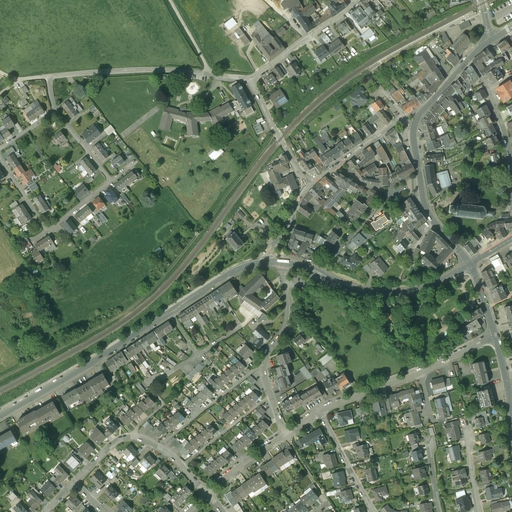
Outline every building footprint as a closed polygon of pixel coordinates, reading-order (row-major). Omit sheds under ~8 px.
[(362,0),(357,4),(359,6),(362,11),(368,6),(366,4),(370,0),(362,0)] [(319,8),(316,10),(313,6),(311,3),(303,9),(298,1),(290,6),(289,3),(286,4),(288,7),(287,8),(293,16),(295,15),(300,23),(306,19),(305,18),(313,13),(314,14),(315,14),(320,19),(325,14),(324,13),(322,11),(319,8)] [(319,8),(314,1),(311,3),(313,6),(316,10),(319,8)] [(334,6),(332,4),(328,7),(332,12),(330,13),(333,17),(335,15),(342,10),(340,8),(339,6),(336,8),(334,6)] [(361,29),(371,22),(369,19),(362,11),(359,6),(352,12),(351,10),(348,13),(361,29)] [(375,14),(368,6),(362,11),(369,19),(370,19),(372,17),(375,14)] [(325,14),(320,19),(314,23),(316,27),(317,27),(324,22),(333,17),(330,13),(332,12),(328,7),(327,8),(328,9),(324,13),(325,14)] [(374,25),(381,19),(379,17),(378,16),(375,19),(372,17),(370,19),(374,25)] [(233,17),(225,24),(229,30),(238,23),(233,17)] [(307,20),(306,19),(300,23),(306,33),(313,29),(311,25),(307,20)] [(252,26),(256,30),(253,32),(255,34),(258,38),(259,37),(261,40),(268,33),(258,21),(252,26)] [(468,21),(458,25),(461,31),(471,26),(468,21)] [(345,22),(338,28),(344,37),(347,34),(351,31),(352,31),(345,22)] [(239,39),(240,38),(245,46),(251,42),(240,26),(234,31),(239,39)] [(361,37),(352,26),(350,28),(358,38),(361,37)] [(282,27),(275,32),(279,37),(286,31),(285,30),(282,27)] [(373,33),(370,29),(361,36),(364,41),(373,33)] [(319,41),(323,46),(328,43),(331,41),(324,32),(319,36),(321,39),(319,41)] [(444,32),(438,35),(444,44),(449,40),(444,32)] [(282,45),(275,37),(274,39),(268,33),(261,40),(266,46),(268,45),(271,42),(277,49),(282,45)] [(463,34),(452,46),(454,51),(458,58),(464,51),(464,50),(471,42),(467,39),(468,38),(463,34)] [(258,38),(254,40),(261,49),(266,46),(261,40),(259,37),(258,38)] [(328,43),(323,46),(329,54),(331,57),(344,47),(337,38),(332,42),(333,44),(330,46),(328,43)] [(505,40),(497,46),(502,54),(503,57),(506,55),(505,54),(504,53),(511,49),(505,40)] [(272,52),(273,52),(268,45),(266,46),(261,49),(269,61),(275,57),(272,52)] [(277,49),(276,50),(279,54),(285,50),(282,45),(277,49)] [(329,54),(323,46),(319,49),(324,58),(329,54)] [(324,58),(319,49),(314,53),(317,58),(320,61),(324,58)] [(447,49),(441,55),(446,60),(452,54),(447,49)] [(434,56),(430,59),(425,50),(415,57),(423,70),(427,76),(427,77),(429,80),(431,79),(428,75),(431,74),(434,79),(439,86),(444,81),(435,65),(439,63),(434,56)] [(492,58),(487,50),(480,54),(484,60),(486,62),(492,58)] [(452,54),(446,60),(454,67),(459,61),(458,58),(454,51),(452,54)] [(475,58),(472,62),(476,67),(480,63),(484,60),(480,54),(475,58)] [(495,63),(494,63),(497,68),(504,65),(502,61),(501,60),(495,63)] [(300,71),(295,63),(292,65),(292,64),(288,66),(289,67),(286,69),(292,77),(294,75),(295,76),(298,74),(298,73),(300,71)] [(476,67),(479,72),(485,69),(480,63),(476,67)] [(283,76),(277,67),(272,70),(275,75),(273,77),(276,81),(283,76)] [(479,79),(471,67),(470,67),(469,67),(465,72),(469,75),(471,79),(471,80),(469,81),(471,85),(479,79)] [(485,69),(479,72),(482,77),(486,75),(492,71),(489,67),(485,69)] [(492,71),(486,75),(492,85),(503,78),(500,73),(499,74),(495,69),(492,71)] [(423,70),(416,75),(420,81),(424,79),(427,76),(423,70)] [(465,72),(464,71),(460,76),(463,79),(466,83),(466,82),(471,79),(469,75),(465,72)] [(272,75),(266,78),(267,81),(270,85),(276,81),(273,77),(272,74),(272,75)] [(416,75),(400,86),(405,92),(410,97),(413,95),(408,89),(417,83),(421,88),(424,85),(420,81),(416,75)] [(429,86),(424,79),(420,81),(424,85),(432,95),(434,93),(431,89),(430,88),(429,86)] [(434,79),(432,81),(430,82),(432,86),(430,88),(431,89),(434,93),(439,86),(434,79)] [(459,82),(458,80),(452,86),(451,85),(451,86),(455,91),(457,94),(459,93),(461,96),(463,94),(459,88),(462,86),(461,85),(459,82)] [(238,84),(236,81),(230,85),(232,88),(230,88),(237,101),(235,102),(235,101),(229,104),(232,110),(233,113),(241,108),(243,112),(244,111),(247,116),(254,112),(251,107),(252,107),(250,103),(249,101),(242,89),(243,89),(241,87),(239,84),(238,84)] [(511,96),(511,85),(509,82),(496,91),(503,102),(511,96)] [(77,83),(71,88),(75,93),(78,90),(79,92),(82,90),(77,83)] [(432,95),(424,85),(421,88),(426,94),(424,96),(427,100),(432,95)] [(405,94),(401,88),(398,86),(395,87),(394,88),(396,91),(398,91),(402,96),(405,94)] [(451,86),(442,95),(446,100),(447,100),(450,104),(453,102),(454,101),(450,97),(455,91),(451,86)] [(288,101),(280,89),(268,97),(275,107),(282,102),(283,104),(288,101)] [(361,89),(350,97),(352,100),(351,101),(356,108),(367,101),(362,94),(364,92),(361,89)] [(483,90),(475,94),(478,102),(484,99),(487,98),(483,90)] [(402,96),(398,91),(396,91),(395,92),(401,99),(403,98),(402,96)] [(391,95),(390,96),(396,103),(401,99),(395,92),(391,95)] [(422,94),(420,96),(419,95),(417,96),(418,97),(416,98),(421,105),(427,100),(424,96),(422,94)] [(416,98),(413,95),(410,97),(412,101),(409,103),(408,103),(412,110),(421,105),(416,98)] [(446,100),(442,95),(438,99),(437,102),(437,101),(437,102),(444,110),(450,104),(447,100),(446,100)] [(69,102),(63,107),(68,114),(75,109),(71,105),(75,102),(72,99),(68,102),(69,102)] [(375,103),(371,106),(376,112),(380,109),(380,110),(384,107),(379,100),(375,103)] [(370,105),(367,108),(373,116),(376,113),(376,112),(371,106),(375,103),(374,102),(370,105)] [(437,102),(429,111),(428,112),(429,112),(423,119),(424,119),(431,125),(434,122),(441,114),(446,121),(450,118),(444,110),(437,102)] [(228,103),(208,115),(207,114),(187,116),(186,115),(166,110),(167,109),(166,109),(160,129),(169,132),(173,118),(187,121),(189,136),(198,135),(196,121),(210,119),(214,126),(223,121),(220,117),(232,110),(229,104),(228,103)] [(406,105),(400,108),(405,114),(406,114),(412,110),(408,103),(408,104),(406,105)] [(462,103),(456,106),(460,112),(466,108),(462,103)] [(75,109),(68,114),(73,120),(85,112),(80,105),(75,109)] [(95,105),(90,109),(97,117),(102,114),(95,105)] [(485,106),(476,111),(480,119),(489,115),(490,114),(487,109),(485,106)] [(42,107),(35,111),(39,118),(46,113),(42,107)] [(380,110),(376,113),(380,118),(384,123),(389,120),(380,110)] [(35,111),(28,116),(32,123),(39,118),(35,111)] [(373,116),(365,121),(367,124),(369,126),(380,118),(376,113),(373,116)] [(480,119),(476,122),(481,131),(483,129),(491,125),(494,124),(489,115),(480,119)] [(11,119),(4,123),(9,129),(10,131),(17,126),(11,119)] [(431,125),(424,119),(421,123),(424,134),(426,143),(436,139),(434,132),(434,129),(432,129),(431,125)] [(446,122),(440,125),(445,135),(452,133),(446,122)] [(257,124),(253,126),(257,134),(263,131),(259,123),(257,124)] [(369,126),(367,124),(362,127),(369,137),(374,133),(369,126)] [(491,125),(483,129),(487,135),(488,134),(490,138),(494,136),(496,135),(491,125)] [(95,126),(84,135),(85,137),(88,141),(87,141),(90,144),(96,140),(102,135),(95,126)] [(9,129),(2,134),(6,141),(13,136),(10,131),(9,129)] [(344,129),(338,134),(341,138),(346,133),(344,129)] [(393,129),(385,135),(391,142),(393,140),(395,139),(393,136),(396,133),(396,132),(393,129)] [(326,150),(322,145),(330,140),(325,131),(317,137),(312,140),(323,156),(326,154),(324,151),(326,150)] [(63,133),(56,138),(61,144),(68,139),(63,133)] [(352,143),(351,144),(354,147),(362,142),(358,134),(354,136),(355,136),(355,137),(354,138),(356,140),(352,143)] [(426,143),(430,152),(440,147),(441,149),(450,148),(447,142),(444,136),(436,139),(426,143)] [(490,138),(484,141),(488,148),(492,146),(492,147),(498,144),(494,136),(490,138)] [(453,138),(447,142),(450,148),(456,145),(453,138)] [(348,139),(344,142),(343,141),(341,142),(344,146),(348,151),(354,147),(351,144),(349,141),(348,139)] [(341,142),(340,140),(332,145),(335,149),(340,158),(348,151),(344,146),(341,142)] [(100,144),(93,149),(99,156),(105,151),(100,144)] [(219,145),(208,153),(213,161),(225,152),(219,145)] [(370,147),(361,153),(365,158),(357,165),(359,168),(373,158),(370,154),(373,152),(370,147)] [(387,155),(381,147),(377,150),(382,158),(385,163),(389,161),(386,155),(387,155)] [(387,155),(386,155),(389,161),(385,163),(385,164),(388,170),(391,175),(395,173),(396,173),(395,172),(392,165),(396,163),(394,161),(396,160),(395,159),(399,157),(405,153),(402,147),(387,155)] [(14,148),(8,152),(12,157),(15,155),(18,154),(14,148)] [(313,149),(306,154),(309,159),(313,157),(316,154),(313,149)] [(326,154),(323,156),(329,164),(340,158),(335,149),(326,154)] [(105,151),(99,156),(104,162),(110,158),(105,151)] [(130,151),(126,155),(129,159),(134,156),(130,151)] [(407,166),(395,172),(396,173),(395,173),(396,175),(398,179),(414,171),(405,153),(399,157),(403,164),(405,163),(407,166)] [(301,157),(305,162),(309,159),(306,154),(304,155),(301,157)] [(319,158),(316,154),(313,157),(317,163),(317,162),(319,165),(322,163),(319,158)] [(498,154),(490,155),(492,165),(500,164),(498,154)] [(15,155),(12,157),(9,159),(16,171),(23,167),(15,155)] [(285,155),(281,157),(282,159),(280,160),(281,161),(279,162),(281,166),(287,164),(289,163),(285,155)] [(441,155),(424,157),(424,163),(435,162),(435,163),(442,162),(441,155)] [(121,156),(112,163),(116,169),(125,162),(121,156)] [(321,157),(319,158),(322,163),(325,167),(329,164),(323,156),(321,157)] [(305,162),(301,157),(297,160),(303,168),(307,165),(305,162)] [(87,158),(81,163),(86,170),(92,165),(87,158)] [(353,159),(347,163),(352,169),(357,165),(356,163),(353,159)] [(279,162),(269,166),(271,170),(281,166),(279,162)] [(309,163),(307,165),(303,168),(306,172),(311,170),(310,169),(312,167),(310,164),(309,163)] [(319,165),(316,167),(319,172),(326,168),(325,167),(322,163),(319,165)] [(271,170),(268,171),(270,177),(269,178),(272,186),(273,185),(276,191),(273,192),(275,198),(282,195),(279,190),(288,186),(291,191),(298,188),(292,174),(286,176),(287,177),(285,178),(281,180),(279,174),(289,170),(287,164),(281,166),(271,170)] [(374,164),(368,168),(371,173),(377,169),(374,164)] [(92,165),(86,170),(91,176),(97,172),(92,165)] [(445,171),(434,174),(432,165),(425,166),(427,183),(428,186),(433,196),(440,192),(441,195),(444,193),(451,190),(449,186),(450,185),(447,173),(446,174),(445,171)] [(23,167),(16,171),(21,178),(24,176),(27,173),(23,167)] [(360,172),(356,175),(359,180),(363,177),(367,175),(368,177),(371,176),(370,175),(370,174),(371,173),(368,168),(360,172)] [(387,168),(378,169),(379,176),(387,175),(387,176),(391,175),(388,170),(387,170),(387,168)] [(27,173),(24,176),(26,179),(23,181),(26,186),(28,184),(33,181),(32,179),(36,176),(32,170),(27,173)] [(93,176),(95,179),(102,174),(100,171),(93,176)] [(133,172),(122,181),(127,187),(138,178),(136,175),(135,176),(134,174),(133,172)] [(345,178),(337,172),(334,174),(335,176),(334,178),(335,179),(341,182),(342,183),(345,178)] [(387,175),(379,176),(379,181),(379,186),(388,186),(387,176),(387,175)] [(325,177),(320,182),(324,186),(326,185),(327,184),(329,186),(332,183),(325,177)] [(376,181),(371,180),(368,180),(367,180),(365,178),(363,177),(359,180),(360,180),(361,181),(370,184),(379,186),(379,181),(376,181)] [(353,182),(345,178),(342,183),(341,182),(340,185),(338,188),(344,190),(346,187),(349,189),(353,182)] [(122,181),(115,186),(120,192),(127,187),(122,181)] [(324,186),(320,182),(315,186),(320,191),(324,186)] [(360,186),(353,182),(349,189),(353,191),(356,193),(358,190),(360,186)] [(37,184),(31,188),(34,193),(40,189),(37,184)] [(84,185),(81,187),(82,187),(76,192),(81,198),(90,192),(85,185),(84,185)] [(315,186),(309,192),(313,195),(314,196),(314,197),(316,199),(315,200),(319,197),(322,194),(320,191),(315,186)] [(360,186),(358,190),(365,194),(366,192),(363,190),(364,188),(360,186)] [(332,197),(325,203),(319,197),(315,200),(319,204),(320,205),(321,207),(325,211),(333,218),(336,214),(329,208),(333,205),(335,207),(338,204),(336,202),(343,193),(339,190),(335,194),(332,197)] [(118,200),(112,191),(108,194),(109,195),(107,197),(109,200),(109,201),(111,202),(112,203),(114,202),(115,203),(118,201),(119,200),(118,200)] [(309,192),(303,198),(301,203),(305,205),(307,202),(309,203),(311,200),(310,199),(313,195),(309,192)] [(371,195),(367,201),(371,204),(376,198),(372,194),(371,195)] [(130,202),(125,195),(122,198),(126,204),(127,205),(130,202)] [(46,203),(41,196),(35,200),(40,207),(46,203)] [(106,206),(100,198),(94,203),(100,210),(106,206)] [(122,198),(118,200),(119,200),(118,201),(122,207),(126,204),(122,198)] [(410,198),(403,203),(404,204),(409,211),(415,206),(410,198)] [(364,203),(362,201),(360,203),(357,201),(353,207),(362,213),(368,207),(364,204),(364,203)] [(46,203),(40,207),(44,214),(51,210),(49,208),(51,207),(49,204),(48,205),(46,203)] [(305,205),(301,203),(297,210),(308,217),(312,211),(305,205)] [(404,204),(398,208),(399,210),(401,208),(404,212),(401,214),(403,216),(409,211),(404,204)] [(477,207),(473,206),(472,206),(468,206),(468,205),(467,205),(467,206),(463,205),(463,204),(462,204),(462,205),(458,204),(457,204),(456,204),(456,207),(455,214),(455,216),(455,217),(456,217),(456,216),(460,217),(461,217),(465,217),(465,218),(466,218),(466,217),(470,218),(471,219),(471,218),(475,218),(475,219),(476,219),(480,219),(480,220),(481,220),(481,219),(484,216),(485,217),(485,216),(489,216),(489,211),(485,211),(483,207),(482,207),(478,207),(478,206),(477,206),(477,207)] [(25,205),(18,209),(22,216),(29,212),(25,205)] [(421,215),(415,206),(409,211),(403,216),(404,219),(408,217),(410,221),(412,223),(421,215)] [(89,207),(83,212),(87,218),(94,213),(89,207)] [(353,207),(352,207),(347,213),(349,216),(346,219),(351,223),(358,216),(359,217),(362,213),(353,207)] [(250,214),(254,220),(259,216),(256,211),(250,214)] [(345,217),(338,211),(336,214),(342,220),(345,217)] [(22,216),(16,220),(19,225),(22,223),(24,226),(34,219),(29,212),(22,216)] [(83,212),(76,217),(81,223),(87,218),(83,212)] [(108,220),(103,214),(100,216),(106,223),(108,220)] [(412,223),(411,224),(415,228),(425,221),(421,215),(412,223)] [(78,229),(71,221),(65,225),(66,227),(71,232),(72,234),(78,229)] [(504,221),(496,222),(496,223),(496,228),(497,230),(497,232),(503,230),(502,228),(505,227),(504,221)] [(411,224),(408,226),(407,227),(410,229),(410,230),(405,233),(406,234),(409,238),(411,236),(410,235),(413,232),(412,231),(415,228),(411,224)] [(486,227),(480,233),(484,237),(486,239),(487,240),(493,235),(489,230),(488,231),(486,227)] [(64,230),(59,234),(62,239),(68,234),(64,230)] [(305,233),(293,230),(291,238),(296,239),(297,239),(303,241),(305,233)] [(370,236),(364,230),(359,234),(365,241),(370,236)] [(420,250),(420,251),(427,254),(428,254),(432,244),(432,245),(434,242),(433,242),(435,239),(437,234),(430,230),(423,245),(420,250)] [(503,230),(497,232),(496,232),(499,240),(506,236),(503,230)] [(233,233),(231,231),(228,233),(228,234),(226,236),(224,238),(235,251),(244,245),(234,232),(233,233)] [(403,231),(395,238),(396,240),(397,239),(399,241),(399,240),(400,242),(402,238),(406,234),(405,233),(403,231)] [(332,233),(326,240),(333,245),(339,238),(333,232),(332,233)] [(415,235),(413,232),(410,235),(411,236),(409,238),(412,241),(413,241),(415,243),(417,241),(419,240),(416,236),(417,236),(416,235),(415,235)] [(313,236),(305,233),(303,241),(304,241),(308,242),(310,243),(312,239),(313,236)] [(477,237),(473,240),(477,244),(484,237),(480,233),(477,237)] [(359,234),(354,239),(354,238),(352,240),(351,241),(352,242),(357,246),(358,248),(365,241),(359,234)] [(449,246),(437,234),(435,239),(442,245),(446,249),(449,246)] [(51,236),(44,241),(48,247),(52,252),(55,250),(54,248),(53,248),(51,246),(55,243),(54,243),(55,243),(51,236)] [(326,240),(319,236),(315,241),(329,250),(333,245),(326,240)] [(476,236),(467,240),(462,242),(464,246),(467,250),(472,246),(473,248),(477,244),(473,240),(477,237),(476,236)] [(291,238),(287,248),(291,252),(291,251),(294,248),(296,250),(299,247),(299,246),(294,243),(295,241),(296,239),(291,238)] [(44,241),(37,245),(40,250),(41,252),(48,247),(44,241)] [(308,242),(304,241),(299,248),(304,251),(307,248),(309,244),(308,243),(308,242)] [(352,242),(347,247),(352,251),(357,246),(352,242)] [(403,242),(396,248),(400,253),(407,247),(403,242)] [(446,249),(436,261),(440,264),(453,250),(449,246),(446,249)] [(472,246),(467,250),(471,256),(476,253),(473,248),(472,246)] [(299,247),(296,250),(294,248),(291,251),(299,258),(304,251),(299,248),(299,247)] [(41,252),(40,250),(35,254),(40,262),(46,259),(41,252)] [(349,259),(344,256),(342,259),(340,263),(341,263),(344,265),(344,264),(353,268),(361,262),(355,254),(349,259)] [(436,261),(428,254),(427,254),(421,261),(433,271),(440,264),(436,261)] [(502,264),(499,258),(495,261),(498,266),(494,267),(498,275),(506,271),(503,265),(502,264)] [(387,269),(380,260),(377,263),(375,260),(369,265),(373,270),(375,269),(380,276),(384,273),(384,272),(387,269)] [(367,265),(362,268),(366,273),(371,269),(367,265)] [(492,268),(481,273),(485,282),(494,278),(490,271),(493,270),(492,268)] [(260,273),(243,290),(246,293),(247,293),(249,295),(265,279),(260,273)] [(494,278),(485,282),(485,283),(486,285),(487,286),(489,292),(497,287),(494,278)] [(230,282),(219,289),(224,297),(223,297),(224,298),(225,300),(230,297),(231,298),(237,293),(236,292),(230,282)] [(497,287),(489,292),(494,303),(499,301),(506,298),(501,285),(497,287)] [(219,289),(210,295),(215,302),(221,298),(223,297),(224,297),(219,289)] [(249,295),(247,293),(246,293),(243,290),(238,294),(242,299),(259,311),(263,307),(261,305),(262,304),(249,295)] [(262,304),(261,305),(263,307),(266,311),(279,298),(275,293),(262,304)] [(210,295),(202,300),(207,307),(210,305),(211,306),(210,307),(211,309),(217,305),(215,302),(210,295)] [(202,300),(193,306),(198,313),(207,307),(202,300)] [(256,308),(244,300),(241,305),(252,313),(256,308)] [(405,303),(385,304),(392,310),(387,315),(391,318),(397,312),(399,313),(401,311),(400,308),(405,303)] [(198,313),(193,306),(185,311),(190,318),(196,314),(197,316),(196,316),(202,326),(205,323),(201,318),(198,313)] [(458,307),(452,310),(455,315),(461,312),(458,307)] [(480,308),(472,313),(474,317),(470,320),(471,323),(476,320),(480,316),(481,317),(483,315),(482,313),(480,308)] [(185,311),(178,315),(180,318),(179,318),(181,322),(182,321),(183,323),(190,318),(185,311)] [(264,314),(257,321),(260,323),(262,320),(265,322),(268,317),(264,314)] [(471,323),(465,327),(470,334),(481,327),(476,320),(471,323)] [(169,321),(155,331),(160,338),(163,343),(165,341),(162,337),(175,329),(169,321)] [(263,331),(259,327),(253,333),(258,338),(253,344),(258,349),(263,343),(264,344),(269,338),(262,332),(263,331)] [(463,327),(457,330),(462,338),(468,334),(463,327)] [(152,333),(145,337),(150,345),(152,343),(157,340),(152,333)] [(300,334),(293,341),(298,346),(301,343),(302,344),(307,340),(304,338),(303,339),(300,334)] [(145,337),(138,341),(143,349),(147,347),(150,351),(153,349),(150,345),(145,337)] [(181,339),(177,344),(182,348),(186,343),(181,339)] [(138,341),(132,346),(139,358),(140,360),(140,359),(143,358),(139,352),(143,349),(138,341)] [(156,348),(154,345),(153,345),(152,343),(150,345),(153,349),(154,351),(157,350),(157,351),(161,348),(161,347),(159,348),(158,347),(156,348)] [(245,345),(241,349),(240,348),(237,351),(246,359),(253,352),(245,345)] [(132,346),(125,350),(129,358),(133,355),(137,360),(139,358),(132,346)] [(181,350),(177,355),(184,360),(188,356),(181,350)] [(122,352),(114,357),(120,366),(128,361),(122,352)] [(288,352),(276,356),(280,367),(286,365),(292,362),(288,352)] [(330,352),(319,360),(323,365),(334,357),(330,352)] [(241,363),(233,356),(229,361),(234,366),(240,372),(241,372),(246,367),(241,363)] [(114,357),(106,363),(112,371),(120,366),(114,357)] [(483,362),(473,364),(475,373),(474,374),(476,380),(477,380),(478,385),(488,382),(483,362)] [(137,371),(132,363),(129,365),(134,373),(135,372),(136,375),(138,374),(136,371),(137,371)] [(313,370),(308,364),(304,366),(309,373),(313,370)] [(280,367),(276,368),(279,376),(278,376),(279,378),(279,379),(287,376),(290,375),(286,365),(280,367)] [(234,366),(229,370),(235,375),(236,376),(240,372),(234,366)] [(304,366),(299,370),(307,380),(312,377),(309,373),(304,366)] [(317,368),(310,373),(313,378),(320,372),(317,368)] [(229,370),(224,374),(230,380),(235,375),(229,370)] [(104,373),(90,381),(90,382),(96,392),(110,384),(104,373)] [(224,374),(223,374),(219,378),(225,384),(230,380),(224,374)] [(344,374),(334,380),(339,388),(341,390),(350,384),(344,374)] [(287,376),(279,379),(279,378),(277,379),(280,387),(279,387),(280,390),(291,386),(287,376)] [(218,378),(214,382),(211,379),(208,381),(218,391),(225,384),(219,378),(218,378)] [(333,378),(329,381),(328,381),(324,383),(327,388),(328,390),(327,390),(330,394),(333,392),(334,394),(337,392),(336,390),(339,388),(334,380),(333,378)] [(443,378),(438,379),(438,380),(431,382),(434,394),(446,391),(445,387),(443,379),(443,378)] [(90,382),(77,389),(82,398),(84,400),(96,393),(96,392),(90,382)] [(299,397),(303,404),(305,406),(322,396),(316,387),(299,397)] [(77,388),(63,396),(66,402),(68,406),(82,398),(77,389),(77,388)] [(206,388),(202,392),(207,398),(208,398),(212,394),(206,388)] [(413,389),(400,393),(401,399),(402,399),(409,397),(411,406),(417,405),(416,403),(414,396),(413,392),(413,389)] [(489,389),(478,392),(480,400),(481,400),(483,408),(494,405),(492,397),(489,389)] [(201,391),(196,396),(202,401),(203,402),(207,398),(202,392),(201,391)] [(253,392),(248,396),(254,402),(259,397),(255,394),(254,393),(253,392)] [(400,393),(390,396),(390,397),(393,408),(394,410),(398,409),(397,407),(399,406),(398,402),(402,401),(402,399),(401,399),(400,393)] [(298,394),(288,400),(293,409),(294,410),(301,405),(303,404),(299,397),(298,394)] [(196,395),(191,400),(197,406),(198,406),(202,401),(196,396),(196,395)] [(155,403),(149,396),(144,402),(149,406),(151,408),(155,403)] [(248,396),(247,396),(243,400),(248,406),(249,406),(254,402),(248,396)] [(442,398),(434,400),(437,409),(451,405),(449,397),(444,398),(442,398)] [(191,400),(190,399),(186,404),(192,410),(197,406),(191,400)] [(144,402),(142,400),(138,405),(144,411),(149,406),(144,402)] [(243,400),(242,400),(238,404),(243,410),(244,410),(248,406),(243,400)] [(288,400),(281,404),(283,408),(282,408),(284,410),(284,412),(285,414),(286,415),(289,413),(289,412),(293,409),(288,400)] [(54,401),(36,412),(43,423),(43,424),(61,414),(54,401)] [(380,401),(372,403),(376,418),(387,415),(386,412),(384,402),(380,403),(380,401)] [(238,404),(237,404),(232,408),(238,414),(239,414),(243,410),(238,404)] [(144,411),(138,405),(133,410),(138,415),(139,416),(144,411)] [(451,405),(437,409),(439,419),(444,418),(450,417),(449,412),(452,411),(451,405)] [(232,408),(227,413),(233,418),(234,418),(238,414),(232,408)] [(133,410),(131,409),(127,414),(133,420),(138,415),(133,410)] [(344,413),(337,415),(340,426),(347,425),(346,420),(352,419),(350,410),(344,412),(344,413)] [(36,411),(18,421),(25,433),(43,423),(36,412),(36,411)] [(179,411),(174,416),(180,421),(180,422),(185,417),(179,411)] [(413,412),(405,414),(408,427),(415,426),(420,424),(417,411),(413,412)] [(227,413),(227,412),(222,417),(228,422),(233,418),(227,413)] [(486,413),(477,416),(478,418),(474,419),(476,427),(484,425),(484,426),(489,424),(486,413)] [(133,420),(127,414),(122,419),(128,425),(133,420)] [(173,415),(169,420),(175,425),(175,426),(180,421),(174,416),(173,415)] [(113,420),(110,418),(105,423),(108,426),(107,426),(109,429),(113,433),(119,427),(117,424),(113,420)] [(169,420),(168,419),(164,424),(169,428),(170,430),(175,425),(169,420)] [(263,421),(257,426),(263,432),(266,428),(267,429),(269,427),(266,424),(264,422),(263,421)] [(458,421),(450,423),(451,423),(444,425),(444,427),(444,428),(445,428),(446,433),(453,432),(454,436),(452,436),(453,441),(460,439),(458,431),(456,425),(459,425),(458,421)] [(164,424),(162,423),(158,427),(159,429),(162,431),(164,433),(169,428),(164,424)] [(216,431),(210,425),(206,430),(211,435),(212,436),(216,431)] [(257,426),(252,431),(257,436),(260,433),(261,434),(263,432),(257,426)] [(107,436),(97,427),(94,430),(96,432),(91,436),(99,444),(107,436)] [(206,430),(205,429),(200,434),(206,439),(207,440),(211,435),(206,430)] [(319,429),(308,435),(311,442),(318,438),(321,444),(326,441),(319,429)] [(352,430),(345,432),(346,436),(346,437),(347,442),(355,441),(354,436),(359,435),(357,429),(353,430),(352,430)] [(12,430),(0,436),(0,437),(5,447),(17,441),(12,430)] [(252,431),(251,430),(246,436),(251,441),(254,438),(255,439),(257,436),(252,431)] [(200,433),(195,438),(201,443),(202,444),(206,439),(200,434),(200,433)] [(418,433),(408,435),(410,440),(411,445),(420,442),(418,435),(418,433)] [(487,433),(479,435),(480,439),(481,439),(482,444),(489,442),(487,433)] [(246,436),(245,435),(240,440),(245,446),(248,443),(249,443),(251,441),(246,436)] [(308,435),(298,440),(299,440),(301,445),(304,443),(306,446),(312,443),(311,442),(308,435)] [(195,438),(190,442),(196,448),(201,443),(195,438)] [(240,440),(239,440),(234,445),(240,451),(243,448),(245,446),(240,440)] [(95,449),(88,442),(84,445),(85,446),(80,451),(87,457),(95,449)] [(190,442),(185,446),(187,449),(191,452),(196,448),(190,442)] [(367,443),(356,446),(359,458),(370,455),(367,443)] [(135,448),(131,444),(125,451),(130,455),(129,457),(132,460),(136,456),(135,455),(138,452),(134,448),(135,448)] [(457,447),(448,449),(451,462),(460,460),(457,447)] [(492,449),(478,453),(479,458),(480,462),(486,461),(486,460),(491,459),(490,454),(493,453),(493,450),(492,449)] [(227,450),(221,456),(227,461),(230,458),(231,459),(233,457),(227,450)] [(420,450),(412,452),(415,462),(423,460),(420,450)] [(288,451),(283,454),(288,461),(293,458),(292,456),(288,451)] [(283,454),(282,452),(277,456),(282,464),(283,465),(288,461),(283,454)] [(149,453),(141,461),(144,464),(141,468),(145,472),(148,469),(155,462),(157,460),(149,453)] [(75,454),(70,459),(69,458),(65,462),(73,469),(78,464),(79,465),(82,462),(75,454)] [(328,454),(322,456),(324,464),(327,463),(328,469),(338,466),(334,454),(329,455),(328,454)] [(221,456),(221,455),(216,461),(221,466),(224,463),(225,464),(227,461),(221,456)] [(277,456),(272,459),(272,460),(277,468),(282,464),(277,456)] [(216,461),(215,460),(210,466),(216,471),(219,468),(219,469),(221,466),(216,461)] [(277,468),(272,460),(267,463),(273,472),(278,468),(277,468)] [(172,470),(165,463),(156,472),(163,478),(167,475),(171,471),(172,470)] [(273,472),(267,463),(262,467),(268,476),(274,472),(273,472)] [(210,466),(209,465),(207,467),(204,464),(201,467),(204,470),(210,476),(213,473),(216,471),(210,466)] [(64,470),(60,465),(56,469),(60,474),(56,478),(61,482),(61,483),(70,474),(65,469),(64,470)] [(424,467),(413,470),(415,474),(416,474),(417,479),(426,477),(425,473),(424,467)] [(373,468),(365,470),(368,482),(376,480),(373,468)] [(463,469),(453,471),(454,476),(455,476),(456,481),(455,481),(456,485),(466,483),(464,477),(466,477),(465,472),(464,473),(463,469)] [(489,469),(481,471),(482,475),(481,475),(483,481),(493,479),(492,475),(491,475),(489,469)] [(343,471),(332,474),(333,478),(334,478),(336,487),(346,485),(344,480),(343,476),(344,476),(343,471)] [(101,474),(100,475),(97,472),(92,478),(99,485),(101,482),(103,483),(107,479),(101,474)] [(259,474),(253,478),(259,488),(266,484),(262,478),(259,474)] [(259,488),(253,478),(246,482),(252,491),(253,492),(259,488)] [(51,481),(48,485),(47,484),(43,489),(49,495),(57,487),(51,481)] [(246,482),(241,486),(242,486),(247,495),(252,491),(246,482)] [(120,493),(112,484),(105,491),(114,500),(120,493)] [(186,485),(179,491),(185,497),(188,494),(189,494),(192,491),(186,485)] [(426,485),(417,487),(419,496),(428,493),(426,485)] [(242,486),(236,490),(242,499),(247,495),(242,486)] [(488,487),(485,488),(487,494),(486,495),(487,499),(492,498),(503,496),(502,493),(503,492),(502,490),(501,489),(501,488),(494,490),(493,486),(488,487)] [(385,487),(373,490),(376,501),(382,500),(381,496),(387,494),(385,487)] [(36,493),(33,490),(29,494),(33,498),(30,501),(36,508),(42,502),(41,501),(43,499),(36,493)] [(237,502),(242,499),(236,490),(231,493),(237,502)] [(350,490),(341,492),(341,493),(335,494),(336,499),(339,498),(340,503),(353,500),(350,490)] [(464,490),(455,493),(457,500),(466,497),(464,490)] [(18,495),(14,491),(9,495),(14,500),(18,495)] [(185,497),(179,491),(174,497),(177,499),(175,501),(179,504),(182,500),(185,497)] [(318,498),(313,491),(306,496),(312,503),(318,498)] [(74,495),(66,503),(73,510),(81,502),(74,495)] [(312,503),(306,496),(300,501),(301,502),(306,508),(312,503)] [(457,500),(456,500),(457,504),(459,504),(461,511),(470,509),(469,507),(470,507),(469,500),(467,501),(467,497),(466,497),(457,500)] [(237,504),(234,499),(229,502),(233,507),(237,504)] [(491,505),(490,505),(491,511),(493,511),(503,510),(503,511),(510,509),(507,501),(502,503),(502,502),(497,503),(491,505)] [(24,506),(20,502),(14,508),(18,511),(17,511),(30,511),(24,506)] [(128,511),(133,508),(127,502),(123,506),(121,508),(119,510),(120,511),(128,511)] [(306,508),(301,502),(295,507),(299,511),(303,511),(307,509),(306,508)] [(420,511),(421,511),(423,511),(422,511),(431,511),(430,507),(431,507),(430,503),(429,503),(429,502),(421,504),(419,505),(420,511)] [(83,503),(75,511),(79,511),(86,506),(83,503)]
